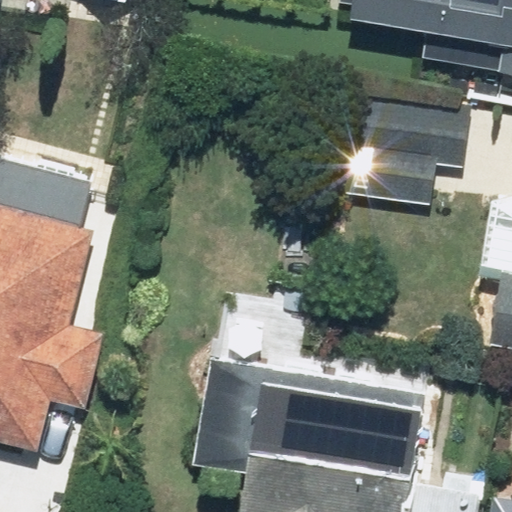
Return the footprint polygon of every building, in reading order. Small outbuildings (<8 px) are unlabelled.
[(511,0),(336,0),(335,12),(418,24),(413,54),(511,68),(511,0)] [(467,155),(470,110),(355,102),(348,195),(434,201),(437,153),(467,155)] [(0,437),(42,448),(57,390),(89,399),(108,324),(70,315),(95,219),(77,214),(88,172),(0,148),(0,437)] [(511,272),(502,271),(494,343),(511,345),(511,272)] [(427,387),(210,354),(195,458),(250,466),(243,511),(475,511),(477,501),(411,491),(427,387)] [(511,511),(511,505),(495,503),(493,511),(511,511)]
